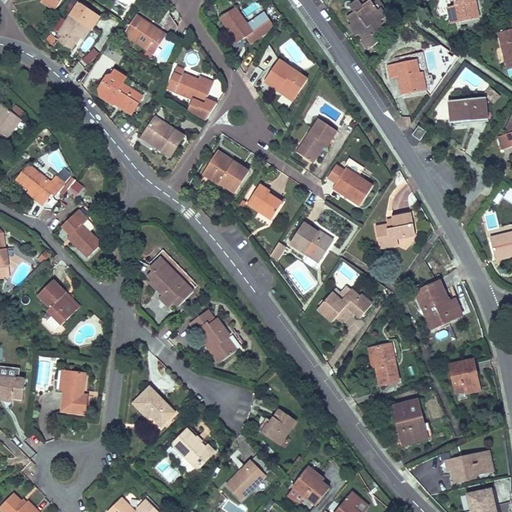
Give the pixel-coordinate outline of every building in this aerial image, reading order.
[(41,0),(40,2),(54,11),(61,0),(41,0)] [(354,12),(346,17),(351,24),(348,26),(355,36),(358,34),(362,39),(360,40),(367,50),(379,42),(374,36),(384,29),(382,26),(393,18),(379,0),(376,0),(373,2),(371,0),(370,1),(354,12)] [(369,0),(357,0),(349,5),(354,12),(370,1),(369,0)] [(451,24),(481,18),(477,0),(454,0),(455,6),(447,7),(451,24)] [(78,2),(69,16),(88,28),(92,31),(101,17),(78,2)] [(217,8),(209,7),(207,16),(215,18),(217,8)] [(236,7),(220,19),(237,44),(246,38),(254,32),(248,24),(236,7)] [(248,24),(254,32),(271,20),(265,12),(248,24)] [(167,34),(137,15),(124,34),(148,50),(152,44),(158,48),(167,34)] [(161,28),(174,36),(178,27),(170,15),(161,28)] [(88,28),(69,16),(58,33),(62,35),(58,41),(72,51),(76,45),(77,45),(81,39),(88,28)] [(511,27),(511,29),(498,32),(505,63),(506,63),(511,61),(511,16),(510,17),(511,27)] [(251,45),(276,27),(271,20),(254,32),(246,38),(251,45)] [(92,31),(88,28),(81,39),(84,41),(92,31)] [(154,54),(158,48),(152,44),(148,50),(154,54)] [(95,49),(80,59),(86,66),(100,56),(95,49)] [(267,49),(258,65),(270,71),(278,55),(267,49)] [(309,78),(280,59),(267,78),(281,88),(285,82),(300,92),(309,78)] [(418,59),(387,66),(390,79),(398,77),(401,95),(427,90),(424,72),(421,73),(418,59)] [(185,69),(177,66),(167,90),(192,100),(187,112),(205,122),(219,103),(208,99),(213,84),(199,79),(183,73),(185,69)] [(256,84),(263,70),(256,67),(249,81),(256,84)] [(106,75),(97,89),(99,98),(114,107),(115,105),(132,116),(145,96),(124,83),(128,77),(115,69),(112,74),(106,75)] [(200,76),(199,79),(213,84),(214,81),(200,76)] [(281,88),(296,98),(300,92),(285,82),(281,88)] [(483,94),(494,103),(500,96),(490,87),(483,94)] [(486,97),(448,101),(451,122),(489,118),(486,97)] [(26,116),(8,102),(2,110),(0,109),(0,124),(4,127),(0,131),(0,133),(8,140),(26,116)] [(356,118),(350,114),(346,119),(352,123),(356,118)] [(511,114),(505,128),(507,134),(497,137),(502,150),(511,147),(511,148),(511,114)] [(166,123),(156,116),(152,122),(162,128),(166,123)] [(322,116),(300,149),(314,158),(325,142),(329,144),(330,145),(342,129),(322,116)] [(171,159),(186,136),(166,123),(162,128),(152,122),(141,139),(171,159)] [(418,126),(412,135),(420,140),(426,132),(418,126)] [(318,161),(329,144),(325,142),(314,158),(318,161)] [(235,161),(219,150),(215,155),(231,166),(235,161)] [(236,194),(251,171),(235,161),(231,166),(215,155),(202,175),(219,186),(221,184),(236,194)] [(340,194),(350,200),(361,207),(374,187),(358,177),(363,169),(348,160),(345,165),(348,167),(345,171),(337,166),(328,179),(336,185),(333,189),(340,194)] [(56,176),(51,182),(29,164),(15,181),(28,191),(38,198),(36,201),(43,206),(52,194),(55,197),(66,183),(57,177),(56,176)] [(64,168),(57,177),(66,183),(72,175),(64,168)] [(271,221),(284,202),(269,193),(271,191),(261,184),(247,205),(259,213),(271,221)] [(511,190),(509,189),(503,200),(511,203),(511,190)] [(26,194),(36,201),(38,198),(28,191),(26,194)] [(285,200),(271,191),(269,193),(284,202),(285,200)] [(247,203),(243,200),(237,209),(241,211),(247,203)] [(70,241),(78,249),(90,260),(104,246),(85,226),(89,221),(79,211),(63,227),(73,237),(70,241)] [(387,219),(387,224),(376,226),(380,250),(398,246),(397,240),(416,236),(411,212),(392,216),(392,218),(387,219)] [(271,221),(259,213),(255,218),(267,226),(271,221)] [(289,245),(318,264),(330,247),(315,237),(319,231),(304,221),(289,245)] [(0,279),(5,279),(3,268),(8,267),(16,266),(14,250),(8,251),(7,249),(6,249),(4,233),(0,228),(0,279)] [(334,239),(320,230),(319,231),(315,237),(330,247),(334,239)] [(511,231),(490,237),(496,261),(511,256),(511,231)] [(287,247),(279,242),(270,256),(278,261),(287,247)] [(51,255),(46,250),(38,259),(43,264),(51,255)] [(158,293),(162,298),(159,301),(170,311),(174,307),(178,310),(195,294),(161,258),(150,268),(153,272),(147,277),(152,282),(149,284),(158,293)] [(51,309),(66,322),(81,306),(68,294),(72,290),(57,277),(41,294),(54,305),(51,309)] [(450,301),(441,280),(437,281),(446,302),(450,301)] [(464,315),(456,298),(450,301),(446,302),(437,281),(414,291),(422,310),(427,308),(436,328),(464,315)] [(341,293),(345,297),(351,290),(347,286),(341,293)] [(341,293),(335,289),(333,292),(346,302),(355,291),(352,289),(351,290),(345,297),(341,293)] [(85,302),(72,290),(68,294),(81,306),(85,302)] [(331,323),(345,307),(359,319),(373,303),(362,294),(360,296),(355,291),(346,302),(333,292),(317,310),(331,323)] [(96,313),(106,322),(108,319),(108,314),(101,308),(96,313)] [(422,310),(431,330),(436,328),(427,308),(422,310)] [(60,329),(66,322),(51,309),(49,310),(50,319),(60,329)] [(207,342),(213,351),(222,363),(239,351),(231,339),(233,337),(219,318),(217,320),(210,310),(192,322),(199,332),(202,329),(210,340),(207,342)] [(393,343),(367,348),(372,368),(375,367),(379,387),(401,382),(393,343)] [(475,358),(448,364),(455,395),(465,393),(466,395),(482,392),(475,358)] [(0,367),(0,400),(15,402),(16,398),(23,399),(26,379),(19,379),(20,370),(0,367)] [(62,412),(85,415),(87,398),(80,397),(80,392),(84,392),(86,375),(60,372),(58,390),(64,391),(62,412)] [(176,413),(150,387),(133,404),(146,416),(148,414),(162,427),(176,413)] [(429,440),(419,398),(392,405),(402,447),(429,440)] [(263,433),(282,446),(288,437),(287,436),(297,422),(281,411),(270,426),(269,425),(263,433)] [(216,453),(200,436),(198,439),(189,430),(173,445),(199,470),(216,453)] [(493,453),(448,461),(450,473),(455,473),(457,484),(476,481),(475,477),(496,473),(493,453)] [(268,476),(254,463),(252,461),(241,471),(228,484),(244,500),(268,476)] [(308,472),(305,476),(323,489),(326,486),(308,472)] [(323,489),(305,476),(293,493),(318,511),(330,495),(323,489)] [(496,511),(491,492),(465,497),(469,511),(496,511)] [(359,511),(356,510),(362,501),(351,494),(338,511),(359,511)] [(37,511),(25,501),(23,504),(14,496),(0,510),(0,511),(37,511)] [(158,511),(146,499),(135,510),(122,497),(107,511),(158,511)] [(367,511),(371,507),(362,501),(356,510),(359,511),(367,511)]
